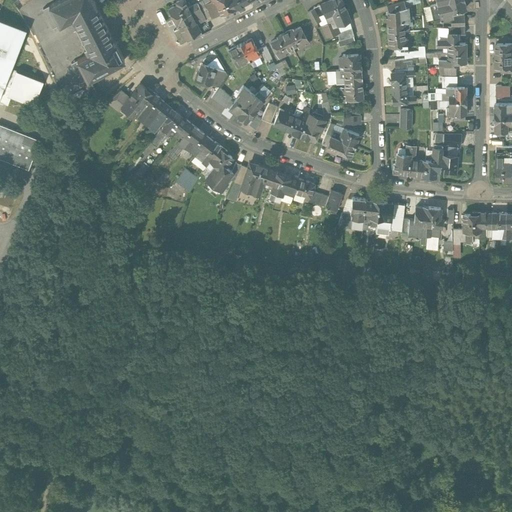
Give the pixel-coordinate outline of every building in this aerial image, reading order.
[(13,0),(13,1),(18,9),(32,0),(13,0)] [(93,0),(57,0),(49,5),(59,24),(70,19),(73,26),(75,25),(86,45),(84,46),(88,54),(77,59),(87,79),(124,60),(114,40),(96,5),(93,0)] [(178,4),(169,9),(174,19),(198,7),(196,3),(188,8),(183,0),(179,0),(176,2),(178,4)] [(211,0),(212,0),(214,0),(221,13),(228,10),(229,11),(236,8),(231,0),(211,0)] [(327,0),(321,3),(329,23),(331,22),(330,18),(335,16),(333,13),(336,12),(334,5),(342,1),(341,0),(327,0)] [(405,0),(395,3),(396,9),(407,5),(405,0)] [(463,0),(452,0),(430,5),(433,20),(450,16),(449,12),(465,9),(463,0)] [(210,1),(204,4),(210,15),(212,18),(217,15),(210,1)] [(342,1),(334,5),(336,12),(333,13),(335,16),(330,18),(331,22),(329,23),(322,25),(327,37),(337,32),(337,31),(339,30),(336,24),(349,19),(342,1)] [(204,4),(198,7),(204,18),(210,15),(204,4)] [(59,24),(49,5),(43,8),(53,27),(59,24)] [(198,7),(174,19),(177,24),(178,23),(185,38),(199,30),(195,22),(204,18),(198,7)] [(25,28),(0,17),(0,99),(7,102),(11,93),(34,103),(43,80),(9,66),(25,28)] [(408,21),(387,22),(388,34),(403,33),(403,28),(409,28),(408,21)] [(309,43),(300,26),(293,30),(290,29),(285,32),(292,46),(297,43),(299,47),(309,43)] [(339,30),(337,31),(337,32),(339,40),(353,36),(351,27),(339,30)] [(285,32),(278,35),(277,38),(271,41),(279,58),(289,53),(286,49),(292,46),(285,32)] [(403,33),(388,34),(389,45),(395,45),(396,52),(407,51),(406,39),(404,39),(403,33)] [(458,33),(448,33),(448,40),(438,40),(438,45),(448,45),(448,52),(465,52),(465,43),(458,43),(458,34),(458,33)] [(339,40),(338,40),(340,46),(355,42),(353,36),(339,40)] [(251,38),(240,43),(246,56),(250,55),(252,60),(260,56),(251,38)] [(240,43),(228,49),(237,67),(245,63),(242,58),(246,56),(240,43)] [(511,43),(496,44),(496,55),(511,55),(511,51),(511,50),(511,43)] [(465,52),(448,52),(448,59),(448,64),(458,64),(458,61),(465,61),(465,52)] [(359,53),(343,54),(343,57),(339,57),(339,63),(344,63),(344,69),(360,68),(359,53)] [(511,55),(496,55),(496,67),(502,67),(502,72),(511,71),(511,55)] [(412,58),(394,60),(395,68),(413,66),(412,58)] [(87,79),(77,59),(71,62),(81,82),(87,79)] [(285,59),(275,64),(280,75),(290,70),(285,59)] [(219,69),(202,63),(200,70),(197,71),(195,78),(210,83),(212,78),(216,79),(219,69)] [(360,68),(344,69),(345,76),(345,82),(361,81),(360,68)] [(403,71),(391,72),(392,87),(404,86),(404,82),(404,75),(403,71)] [(97,75),(88,80),(90,84),(100,80),(97,75)] [(361,81),(345,82),(345,86),(341,86),(341,92),(345,92),(345,97),(362,96),(361,81)] [(128,96),(121,105),(121,106),(118,110),(129,120),(138,109),(145,101),(153,91),(147,86),(146,88),(139,82),(128,96)] [(232,96),(219,85),(211,97),(226,107),(228,105),(229,107),(234,101),(230,98),(232,96)] [(404,86),(392,87),(393,103),(415,101),(414,96),(405,97),(405,92),(404,86)] [(464,86),(445,86),(445,90),(448,90),(448,100),(464,100),(464,86)] [(85,88),(63,99),(68,108),(90,97),(85,88)] [(246,88),(242,93),(245,96),(247,94),(250,96),(252,93),(246,88)] [(128,96),(119,89),(106,100),(118,110),(121,106),(121,105),(128,96)] [(159,97),(153,91),(145,101),(148,105),(156,111),(164,101),(159,97)] [(264,96),(258,91),(255,95),(262,100),(264,96)] [(242,93),(241,92),(234,101),(229,107),(238,114),(239,114),(250,100),(245,96),(242,93)] [(327,98),(325,92),(319,92),(321,102),(319,103),(322,113),(330,112),(328,104),(328,101),(327,98)] [(250,100),(239,114),(238,114),(245,120),(249,115),(251,116),(256,110),(255,108),(262,100),(255,95),(251,100),(250,100)] [(465,113),(464,100),(448,100),(448,109),(445,109),(445,114),(465,113)] [(145,101),(138,109),(143,113),(148,107),(147,106),(148,105),(145,101)] [(175,110),(164,101),(156,111),(164,117),(167,120),(175,110)] [(277,106),(268,103),(261,118),(270,122),(277,106)] [(511,103),(496,103),(496,117),(511,116),(511,110),(507,110),(507,107),(511,107),(511,103)] [(283,110),(279,108),(273,123),(288,129),(293,114),(289,113),(291,108),(285,106),(283,110)] [(293,114),(288,129),(299,134),(305,119),(308,111),(302,109),(302,110),(296,108),(293,114)] [(412,109),(400,108),(399,126),(411,127),(412,109)] [(186,119),(175,110),(167,120),(171,123),(179,129),(186,119)] [(324,117),(308,111),(305,119),(299,134),(313,139),(316,132),(319,133),(323,121),(324,117)] [(359,114),(349,114),(344,114),(344,123),(359,123),(359,114)] [(256,115),(249,124),(256,129),(261,118),(256,115)] [(511,116),(496,117),(496,130),(511,130),(511,125),(508,126),(508,124),(511,123),(511,116)] [(162,119),(161,118),(156,124),(161,128),(167,120),(164,117),(162,119)] [(198,129),(186,119),(179,129),(186,135),(190,138),(198,129)] [(167,120),(161,128),(165,131),(170,125),(169,125),(171,123),(167,120)] [(39,139),(0,123),(0,155),(28,167),(39,139)] [(341,133),(327,127),(325,132),(329,134),(339,138),(341,133)] [(359,134),(343,127),(341,133),(339,138),(354,144),(359,134)] [(209,138),(198,129),(190,138),(194,141),(192,143),(193,144),(191,146),(197,152),(209,138)] [(339,138),(329,134),(325,132),(321,143),(326,145),(329,139),(337,143),(339,138)] [(184,136),(176,146),(176,145),(167,156),(172,160),(177,154),(190,138),(186,135),(185,137),(184,136)] [(190,138),(177,154),(181,158),(187,149),(188,150),(191,146),(193,144),(192,143),(194,141),(190,138)] [(197,152),(196,154),(203,159),(201,161),(206,164),(210,160),(221,146),(215,141),(214,142),(209,138),(197,152)] [(354,144),(339,138),(337,143),(329,139),(326,145),(326,146),(334,150),(335,148),(350,155),(354,144)] [(432,160),(425,159),(423,174),(435,175),(435,169),(439,170),(441,153),(442,144),(438,143),(435,143),(435,148),(433,148),(432,160)] [(221,146),(210,160),(215,163),(208,171),(212,175),(215,177),(225,166),(232,157),(226,152),(227,151),(221,146)] [(414,152),(410,151),(409,154),(408,172),(423,174),(425,159),(414,158),(414,152)] [(511,151),(496,152),(496,164),(511,163),(511,151)] [(405,153),(396,152),(395,162),(394,162),(393,171),(408,172),(409,154),(405,153)] [(445,154),(441,153),(439,170),(455,171),(456,155),(445,154)] [(269,168),(249,161),(247,167),(241,184),(240,186),(259,193),(264,180),(268,169),(269,168)] [(234,162),(230,170),(232,171),(227,177),(233,180),(241,164),(234,162)] [(511,163),(496,164),(496,178),(504,178),(505,180),(511,180),(511,163)] [(247,167),(241,164),(233,181),(241,184),(247,167)] [(225,166),(215,177),(212,175),(208,180),(221,189),(227,182),(225,180),(227,177),(232,171),(230,170),(225,166)] [(184,168),(174,181),(181,186),(191,173),(184,168)] [(268,169),(264,180),(269,182),(268,184),(273,186),(273,185),(274,186),(275,184),(279,185),(283,173),(276,170),(275,171),(268,169)] [(163,171),(156,181),(160,184),(168,175),(163,171)] [(291,175),(283,173),(279,185),(283,187),(294,190),(298,179),(297,179),(291,177),(291,175)] [(313,183),(298,178),(297,179),(298,179),(294,190),(298,192),(305,194),(309,195),(311,189),(313,183)] [(274,186),(273,185),(273,186),(269,198),(274,200),(279,185),(275,184),(274,186)] [(279,185),(274,200),(279,202),(284,189),(283,189),(283,187),(279,185)] [(17,194),(0,187),(0,216),(7,219),(17,194)] [(342,192),(330,188),(328,195),(324,206),(329,208),(328,211),(334,213),(342,192)] [(328,195),(311,189),(309,195),(307,199),(307,200),(324,206),(328,195)] [(365,198),(352,197),(351,197),(350,205),(350,206),(349,211),(351,213),(350,217),(351,217),(363,218),(365,199),(365,198)] [(378,201),(365,199),(363,218),(363,219),(362,219),(361,226),(365,227),(365,225),(366,225),(366,223),(376,224),(378,201)] [(392,202),(378,201),(376,224),(389,226),(392,202)] [(404,204),(397,203),(394,222),(401,223),(402,217),(402,215),(404,204)] [(423,207),(415,206),(413,218),(408,218),(407,231),(420,232),(425,233),(426,223),(428,206),(423,205),(423,207)] [(440,207),(428,206),(426,223),(430,224),(441,225),(442,217),(439,217),(440,207)] [(349,211),(341,211),(337,224),(350,227),(351,217),(350,217),(351,213),(349,211)] [(471,211),(471,212),(462,213),(462,229),(471,229),(478,229),(478,224),(478,211),(471,211)] [(486,211),(478,211),(478,224),(483,224),(492,224),(492,212),(486,212),(486,211)] [(507,212),(492,212),(492,224),(502,224),(502,227),(501,227),(501,234),(507,234),(507,226),(507,225),(507,212)] [(471,231),(471,229),(462,229),(462,239),(472,239),(472,231),(471,231)]
